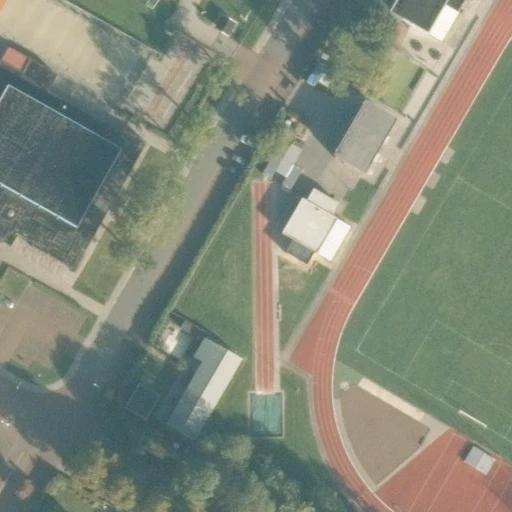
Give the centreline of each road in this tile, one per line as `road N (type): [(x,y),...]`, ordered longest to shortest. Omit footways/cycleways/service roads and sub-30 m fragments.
road 1 (residential): [(48,424),(78,387),(309,0)]
road 2 (residential): [(48,424),(196,511)]
